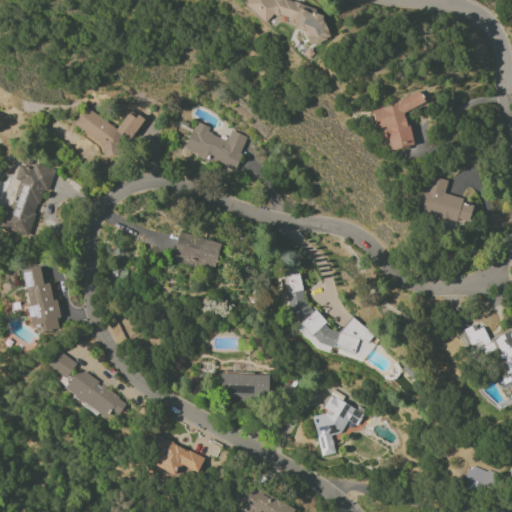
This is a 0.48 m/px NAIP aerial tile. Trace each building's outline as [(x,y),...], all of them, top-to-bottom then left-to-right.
[(325,13),(285,0),(243,0),(242,2),(263,24),(273,14),(284,18),(286,20),(295,23),(293,28),(297,29),(312,46),(316,41),(323,44),(325,41),(329,30),(322,23),(325,13)] [(371,107),(375,129),(382,128),(384,139),(387,139),(389,150),(411,145),(404,110),(422,106),(420,97),(371,107)] [(116,129),(85,107),(71,127),(106,153),(119,134),(128,141),(143,120),(130,110),(116,129)] [(247,137),(230,130),(226,141),(206,133),(209,127),(194,122),(183,151),(234,170),(247,137)] [(0,228),(29,236),(41,190),(47,192),(54,168),(33,163),(32,169),(18,165),(14,180),(17,181),(8,215),(2,213),(0,221),(0,228)] [(417,210),(466,225),(473,203),(443,194),(447,180),(428,174),(417,210)] [(172,259),(212,271),(220,243),(179,232),(172,259)] [(57,329),(56,319),(59,318),(56,298),(51,299),(48,283),(42,284),(40,267),(21,270),(30,324),(39,322),(40,332),(57,329)] [(303,301),(299,274),(284,276),(281,286),(285,290),(288,309),(300,323),(295,327),(313,348),(327,352),(333,347),(341,355),(346,354),(348,357),(362,362),(365,353),(364,349),(368,346),(373,332),(363,329),(354,318),(337,332),(327,329),(326,322),(317,312),(311,310),(303,301)] [(511,330),(487,340),(483,328),(466,328),(459,331),(462,339),(462,348),(474,347),(481,345),(487,363),(499,362),(502,370),(502,375),(495,378),(500,390),(509,386),(510,389),(511,388),(511,361),(511,330)] [(106,418),(110,411),(117,416),(126,402),(75,369),(78,365),(56,351),(46,366),(60,375),(54,384),(106,418)] [(268,375),(220,373),(219,396),(267,397),(268,375)] [(320,456),(334,453),(330,435),(341,432),(346,421),(357,426),(363,411),(328,396),(324,406),(325,413),(312,416),(320,456)] [(197,473),(204,458),(155,435),(149,448),(160,453),(153,467),(174,477),(180,465),(197,473)] [(465,489),(478,494),(481,485),(488,488),(493,473),(470,465),(465,478),(468,479),(465,489)] [(246,511),(295,511),(248,487),(237,507),(246,511)]
